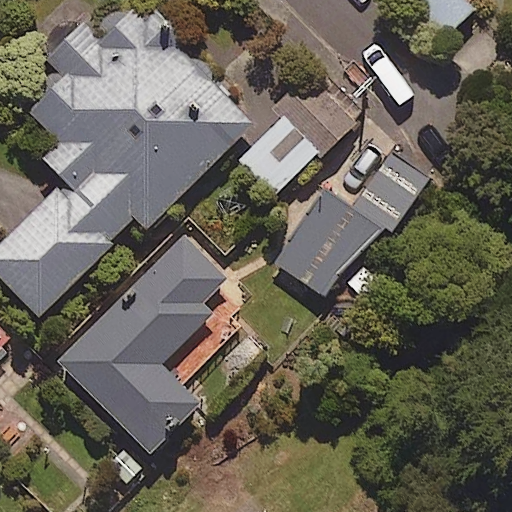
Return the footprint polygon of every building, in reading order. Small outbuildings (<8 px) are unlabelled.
[(476,17),(461,0),(417,0),(451,39),(476,17)] [(139,245),(266,121),(203,57),(193,67),(178,53),(189,42),(158,10),(144,24),(128,8),(96,40),(86,30),(49,66),(66,84),(30,120),(62,152),(46,168),(67,190),(0,255),(0,283),(40,325),(130,236),(139,245)] [(274,259),(322,301),(383,231),(393,239),(436,190),(396,155),(350,208),(332,193),(274,259)] [(232,283),(189,241),(61,370),(155,462),(205,410),(166,372),(217,321),(206,309),(232,283)] [(0,368),(11,358),(5,351),(10,346),(0,335),(0,368)]
